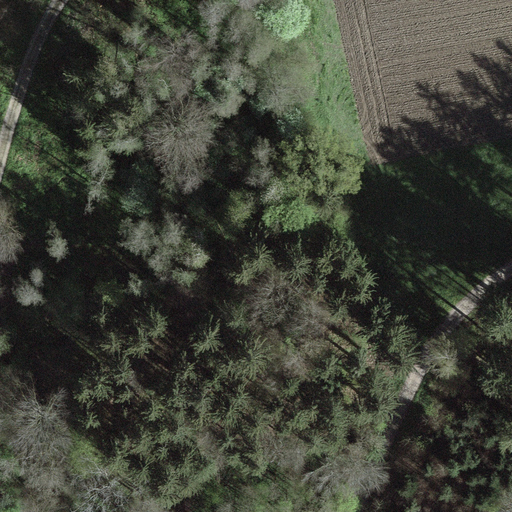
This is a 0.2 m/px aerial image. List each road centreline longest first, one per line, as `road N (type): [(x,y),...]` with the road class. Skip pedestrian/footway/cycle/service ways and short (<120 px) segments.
road 1 (track): [(511,260),(405,391),(358,511)]
road 2 (track): [(68,0),(34,50),(0,170)]
